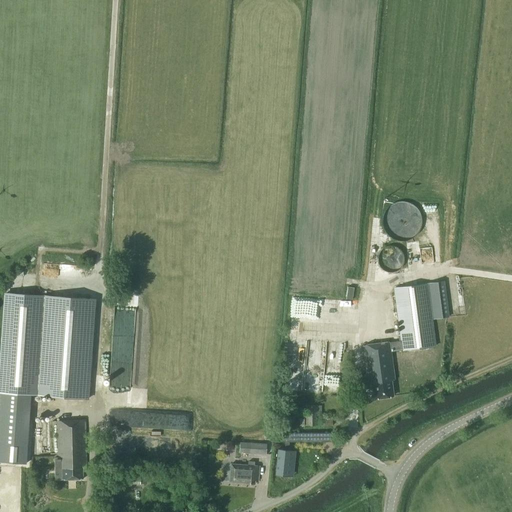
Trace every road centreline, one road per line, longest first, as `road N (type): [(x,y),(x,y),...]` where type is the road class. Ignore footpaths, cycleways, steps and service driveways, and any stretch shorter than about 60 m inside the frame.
road 1 (unclassified): [(399,477),(438,436),(511,400)]
road 2 (unclassified): [(250,511),(355,453)]
